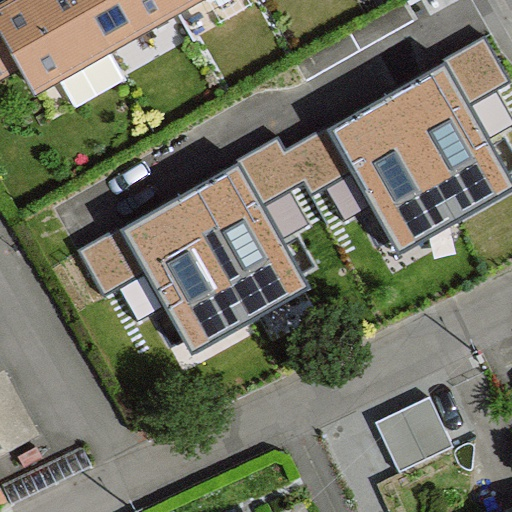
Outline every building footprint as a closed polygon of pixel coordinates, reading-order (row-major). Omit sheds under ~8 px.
[(429,65),(455,111),(502,85),(476,39),(429,65)] [(455,111),(429,65),(318,131),(385,245),(497,180),(455,111)] [(224,168),(250,213),(297,187),(271,142),(224,168)] [(250,213),(224,168),(113,233),(180,348),(292,283),(250,213)] [(0,448),(2,452),(51,422),(15,362),(0,371),(0,448)] [(375,421),(399,473),(454,448),(430,396),(375,421)]
